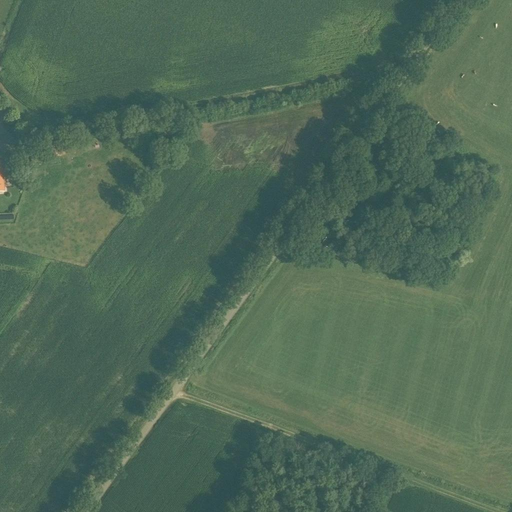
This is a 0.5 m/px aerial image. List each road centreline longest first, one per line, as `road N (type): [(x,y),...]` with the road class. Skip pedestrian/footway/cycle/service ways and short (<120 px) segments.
road 1 (tertiary): [(85,511),(456,0)]
road 2 (track): [(503,511),(172,391)]
